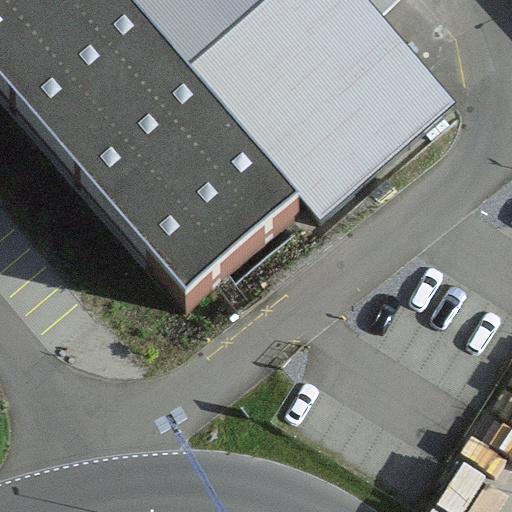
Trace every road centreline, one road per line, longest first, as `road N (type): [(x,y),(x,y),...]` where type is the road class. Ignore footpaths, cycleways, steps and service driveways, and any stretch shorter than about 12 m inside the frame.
road 1 (unclassified): [(111,492),(155,427),(421,219),(495,149),(511,95),(506,62),(467,0)]
road 2 (unclassified): [(111,492),(255,511)]
